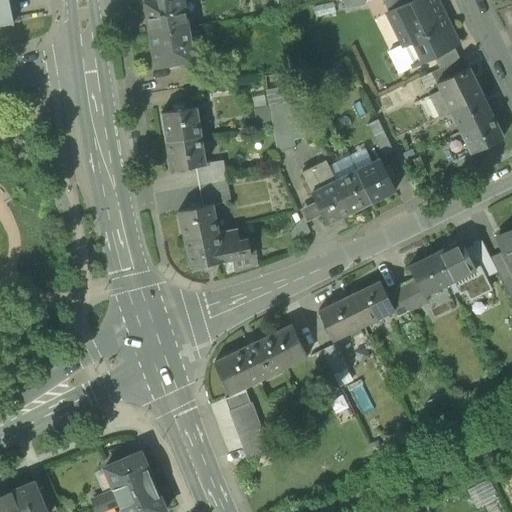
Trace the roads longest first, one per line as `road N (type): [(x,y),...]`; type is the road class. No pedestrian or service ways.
road 1 (residential): [(154,345),(511,176)]
road 2 (secondary): [(154,345),(89,57)]
road 3 (secondary): [(220,511),(154,345)]
road 4 (secondary): [(0,433),(154,345)]
